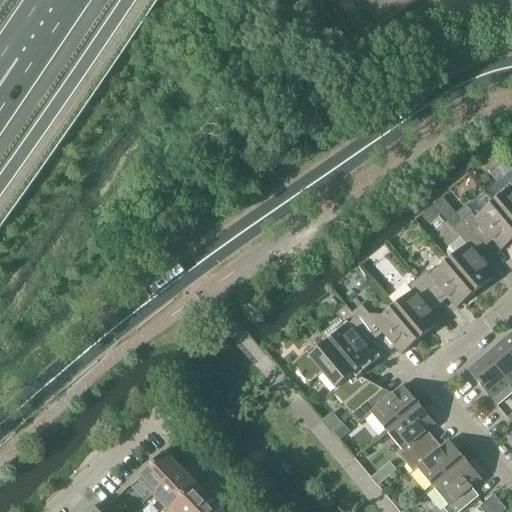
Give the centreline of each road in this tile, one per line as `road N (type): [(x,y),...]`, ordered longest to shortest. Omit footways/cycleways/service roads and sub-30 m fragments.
road 1 (tertiary): [(0,420),(195,263),(370,141),(439,94),(511,68)]
road 2 (residential): [(511,477),(435,386),(434,374),(511,306)]
road 3 (trunk): [(0,184),(128,0)]
road 4 (residential): [(59,511),(159,421)]
